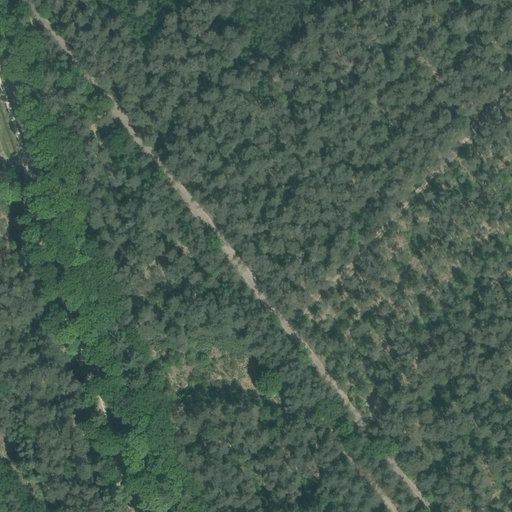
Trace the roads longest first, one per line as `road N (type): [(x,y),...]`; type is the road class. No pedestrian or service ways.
road 1 (track): [(32,0),(432,511)]
road 2 (unclassified): [(153,511),(0,61)]
road 3 (track): [(511,87),(289,328)]
road 4 (track): [(320,421),(120,419)]
